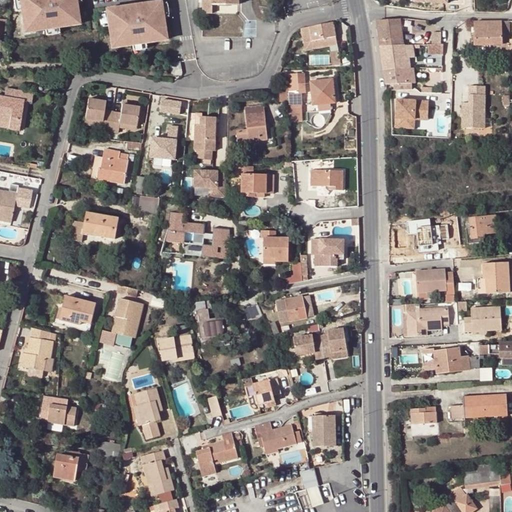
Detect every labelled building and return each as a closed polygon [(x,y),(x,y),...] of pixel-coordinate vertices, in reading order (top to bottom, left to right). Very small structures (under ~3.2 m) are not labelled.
[(14,0),(15,5),(17,12),(22,11),(20,0),(14,0)] [(76,17),(76,16),(74,5),(77,4),(77,2),(76,0),(20,0),(22,11),(22,13),(26,12),(28,24),(34,23),(35,28),(36,28),(45,27),(45,30),(61,27),(60,24),(70,23),(69,18),(76,17)] [(163,31),(163,30),(161,19),(164,18),(164,17),(162,2),(161,0),(149,2),(149,4),(141,5),(141,9),(129,11),(128,7),(120,9),(120,7),(107,9),(107,11),(109,26),(110,27),(113,27),(115,38),(115,39),(122,38),(122,42),(123,42),(132,41),(132,44),(148,41),(148,38),(157,37),(156,32),(163,31)] [(236,5),(236,0),(202,0),(203,13),(210,13),(211,6),(236,5)] [(69,18),(70,23),(70,26),(81,25),(79,15),(76,16),(76,17),(69,18)] [(379,46),(405,45),(402,31),(400,18),(376,20),(379,46)] [(502,45),(502,56),(508,56),(509,21),(474,20),(474,45),(502,45)] [(34,23),(28,24),(24,24),(26,33),(36,32),(36,28),(35,28),(34,23)] [(303,29),(301,31),(305,51),(330,47),(337,45),(333,23),(303,29)] [(156,32),(157,37),(157,41),(168,39),(166,30),(163,30),(163,31),(156,32)] [(122,38),(115,39),(115,38),(112,39),(113,48),(123,46),(123,42),(122,42),(122,38)] [(431,44),(431,52),(439,53),(446,52),(445,44),(441,44),(431,44)] [(379,46),(383,69),(408,67),(405,45),(379,46)] [(341,66),(339,51),(331,53),(333,66),(341,66)] [(413,68),(408,67),(383,69),(385,83),(393,83),(393,90),(395,90),(407,89),(407,83),(415,83),(413,68)] [(301,93),(306,93),(304,74),(291,75),(291,87),(288,87),(288,94),(289,102),(289,107),(301,106),(301,93)] [(313,105),(319,104),(331,103),(335,103),(333,80),(311,83),(313,105)] [(469,93),(485,94),(485,85),(469,85),(469,93)] [(280,87),(281,102),(289,102),(288,94),(288,87),(288,86),(280,87)] [(4,98),(0,97),(0,121),(9,123),(20,124),(24,101),(32,103),(33,95),(5,92),(4,98)] [(485,94),(469,93),(469,102),(462,101),(461,127),(484,127),(485,94)] [(185,114),(187,101),(164,97),(162,111),(185,114)] [(428,101),(396,99),(395,127),(409,128),(410,118),(414,119),(414,114),(427,115),(428,101)] [(102,123),(101,128),(101,131),(109,133),(112,113),(112,112),(104,111),(105,103),(88,101),(85,121),(102,123)] [(332,112),(331,103),(319,104),(319,112),(332,112)] [(118,131),(119,126),(134,129),(138,109),(122,106),(121,114),(112,113),(109,133),(109,134),(118,135),(118,131)] [(237,133),(238,143),(268,140),(264,106),(245,108),(247,131),(237,133)] [(289,114),(290,122),(302,122),(301,106),(289,107),(289,114)] [(210,158),(211,150),(215,150),(216,121),(211,120),(211,117),(201,117),(201,126),(195,125),(194,150),(197,150),(197,158),(210,158)] [(9,123),(8,129),(13,131),(19,130),(20,124),(9,123)] [(153,157),(182,157),(183,124),(171,124),(171,136),(153,136),(153,157)] [(141,151),(142,143),(128,142),(128,149),(141,151)] [(123,184),(128,161),(119,159),(120,153),(105,150),(104,157),(95,155),(91,178),(123,184)] [(195,186),(209,187),(209,196),(224,196),(225,172),(195,170),(195,186)] [(329,188),(336,188),(336,192),(344,192),(345,172),(312,171),(311,187),(329,188)] [(245,174),(244,173),(243,196),(252,196),(252,192),(266,193),(275,193),(275,174),(256,174),(245,174)] [(137,176),(134,192),(142,194),(145,178),(137,176)] [(0,222),(11,224),(16,195),(0,192),(0,222)] [(132,206),(140,207),(141,198),(133,197),(132,206)] [(141,197),(141,198),(140,207),(139,212),(158,214),(159,198),(153,198),(141,197)] [(96,232),(95,237),(116,241),(120,219),(88,213),(85,224),(84,230),(96,232)] [(185,234),(193,234),(193,244),(184,244),(184,256),(218,259),(219,248),(230,249),(229,231),(213,229),(213,235),(205,234),(206,226),(184,223),(185,215),(171,213),(166,232),(185,234)] [(494,215),(468,217),(468,221),(464,222),(467,243),(484,242),(483,234),(497,232),(495,215),(494,215)] [(83,234),(84,230),(85,224),(75,221),(71,240),(83,242),(84,234),(83,234)] [(264,239),(264,259),(276,259),(276,262),(288,263),(290,239),(276,239),(277,232),(262,231),(262,239),(264,239)] [(184,244),(185,234),(166,232),(162,254),(184,256),(184,244)] [(340,260),(344,261),(345,241),(312,241),(312,256),(315,257),(315,266),(340,266),(340,260)] [(231,260),(230,249),(219,248),(218,259),(231,260)] [(303,282),(302,263),(293,264),(294,276),(295,284),(303,282)] [(482,265),(482,279),(479,279),(479,281),(479,283),(479,285),(479,287),(479,294),(509,293),(507,263),(482,265)] [(453,294),(452,275),(444,275),(444,270),(414,271),(415,292),(419,292),(433,292),(445,291),(445,295),(453,294)] [(295,284),(294,276),(286,278),(287,285),(295,284)] [(116,292),(134,297),(136,289),(118,284),(116,292)] [(309,294),(301,296),(305,317),(313,315),(309,294)] [(65,295),(59,319),(70,321),(71,317),(91,322),(95,303),(65,295)] [(301,296),(275,302),(279,323),(305,317),(301,296)] [(134,338),(142,303),(119,298),(112,333),(134,338)] [(208,309),(211,309),(210,301),(193,303),(194,308),(192,309),(192,312),(196,311),(200,340),(233,335),(230,316),(209,319),(208,309)] [(263,317),(257,304),(242,306),(247,319),(263,317)] [(464,317),(464,330),(472,330),(486,330),(501,330),(500,307),(471,307),(471,316),(464,317)] [(448,310),(408,311),(408,319),(406,319),(407,336),(425,335),(425,328),(441,326),(441,324),(448,324),(448,310)] [(59,319),(58,324),(89,332),(91,322),(71,317),(70,321),(59,319)] [(269,323),(273,333),(278,331),(274,321),(269,323)] [(52,331),(32,325),(29,346),(28,352),(23,351),(21,365),(30,366),(44,369),(46,356),(50,356),(53,339),(50,338),(52,331)] [(441,326),(425,328),(425,335),(427,335),(427,331),(441,330),(441,326)] [(320,335),(324,359),(331,357),(330,351),(346,348),(343,327),(327,330),(328,333),(320,335)] [(162,361),(172,359),(177,358),(177,355),(194,352),(191,334),(159,341),(162,361)] [(314,353),(316,362),(324,360),(324,359),(320,335),(313,337),(312,335),(294,339),(297,356),(314,353)] [(511,341),(508,341),(507,345),(480,344),(480,353),(499,354),(499,357),(511,357),(511,341)] [(346,348),(330,351),(331,357),(347,355),(346,348)] [(435,373),(469,369),(468,357),(467,356),(460,356),(459,348),(433,350),(435,373)] [(177,358),(172,359),(173,361),(195,357),(194,352),(177,355),(177,358)] [(46,356),(44,369),(52,370),(54,357),(50,356),(46,356)] [(469,369),(480,368),(480,356),(468,357),(469,369)] [(43,377),(44,369),(30,366),(29,374),(43,377)] [(251,377),(243,379),(245,387),(253,385),(253,384),(251,377)] [(275,398),(274,395),(281,393),(277,378),(253,384),(253,385),(258,404),(267,402),(275,400),(275,398)] [(144,404),(140,405),(149,438),(160,435),(156,420),(160,419),(158,411),(157,406),(161,405),(156,387),(141,392),(144,404)] [(463,405),(450,406),(451,419),(507,415),(506,394),(481,396),(481,399),(463,400),(463,405)] [(64,424),(65,419),(74,420),(76,408),(67,406),(68,399),(59,397),(44,395),(40,420),(64,424)] [(217,396),(208,398),(213,417),(222,415),(217,396)] [(136,406),(145,439),(149,438),(140,405),(136,406)] [(425,407),(410,408),(411,424),(436,423),(435,412),(425,412),(425,407)] [(315,415),(316,430),(313,430),(313,446),(335,445),(335,415),(315,415)] [(254,426),(257,434),(261,433),(264,445),(266,451),(277,448),(297,442),(291,423),(272,429),(270,421),(254,425),(254,426)] [(231,433),(221,435),(223,440),(209,445),(210,448),(203,450),(196,452),(200,467),(214,464),(238,457),(231,433)] [(99,459),(118,462),(121,444),(102,441),(99,459)] [(54,478),(75,481),(77,471),(81,454),(81,452),(68,450),(66,455),(58,454),(54,478)] [(163,450),(140,457),(148,484),(152,483),(155,494),(174,489),(169,473),(165,474),(164,468),(161,460),(165,459),(163,450)] [(133,451),(126,453),(123,453),(125,459),(135,456),(133,451)] [(89,455),(81,454),(77,471),(86,473),(89,455)] [(488,471),(490,486),(500,485),(498,472),(496,461),(471,464),(471,468),(465,469),(466,473),(488,471)] [(215,469),(214,464),(200,467),(202,473),(215,469)] [(465,489),(490,486),(488,471),(466,473),(463,474),(465,489)] [(316,485),(306,488),(312,506),(320,502),(316,485)] [(453,497),(431,511),(471,511),(477,508),(467,493),(466,493),(460,485),(454,490),(453,497)] [(159,511),(176,511),(175,508),(179,507),(177,499),(157,505),(159,511)]
